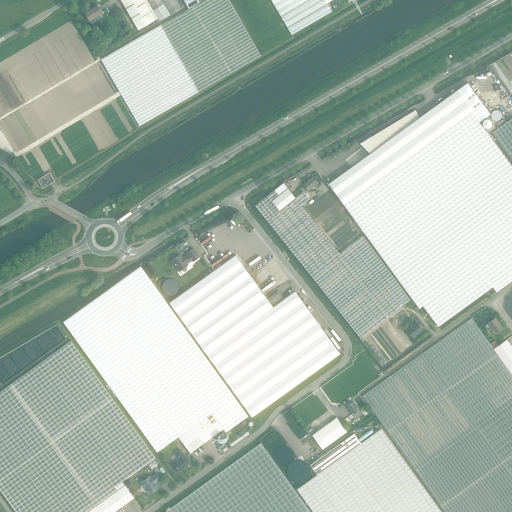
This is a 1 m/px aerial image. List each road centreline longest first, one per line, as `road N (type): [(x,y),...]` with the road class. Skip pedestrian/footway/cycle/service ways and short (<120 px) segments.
road 1 (unclassified): [(148,511),(349,353),(342,333),(234,196)]
road 2 (unclassified): [(50,202),(146,131),(371,0)]
road 3 (primary): [(494,0),(183,179)]
road 4 (unclassified): [(511,36),(234,196)]
road 5 (unclassified): [(511,283),(359,394)]
road 6 (unknown): [(309,153),(322,167),(335,163),(425,99),(423,87)]
